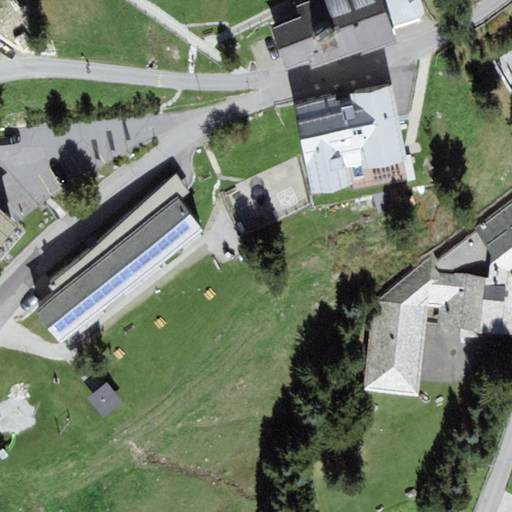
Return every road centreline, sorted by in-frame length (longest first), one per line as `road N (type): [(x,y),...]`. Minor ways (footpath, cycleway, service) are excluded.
road 1 (residential): [(311,84),(227,113),(187,137),(57,243),(0,306)]
road 2 (residential): [(0,73),(38,67),(311,84)]
road 3 (residential): [(311,84),(417,49),(498,0)]
